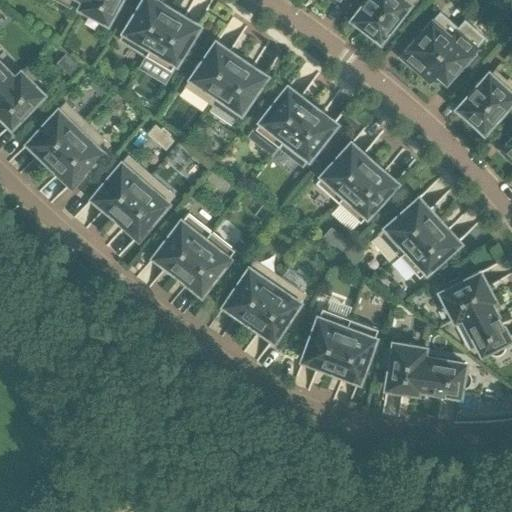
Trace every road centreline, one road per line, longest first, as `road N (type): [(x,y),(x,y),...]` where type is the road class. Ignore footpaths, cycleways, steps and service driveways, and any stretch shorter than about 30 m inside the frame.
road 1 (residential): [(511,427),(396,428),(318,409),(166,317),(0,171)]
road 2 (residential): [(511,216),(370,74),(265,0)]
